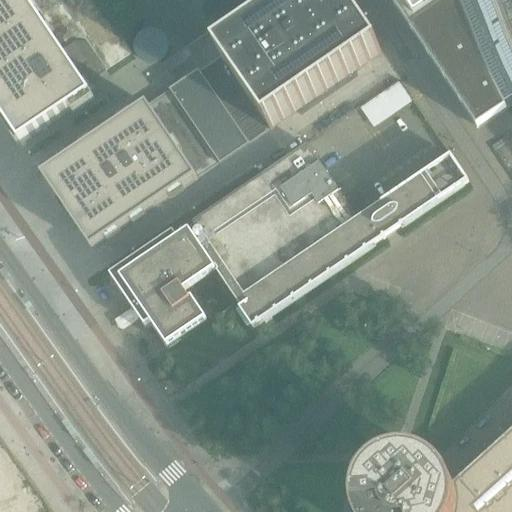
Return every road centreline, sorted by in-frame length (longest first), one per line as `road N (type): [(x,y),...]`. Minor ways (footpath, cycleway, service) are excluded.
road 1 (tertiary): [(209,509),(100,384),(0,245)]
road 2 (tertiary): [(0,348),(120,511)]
